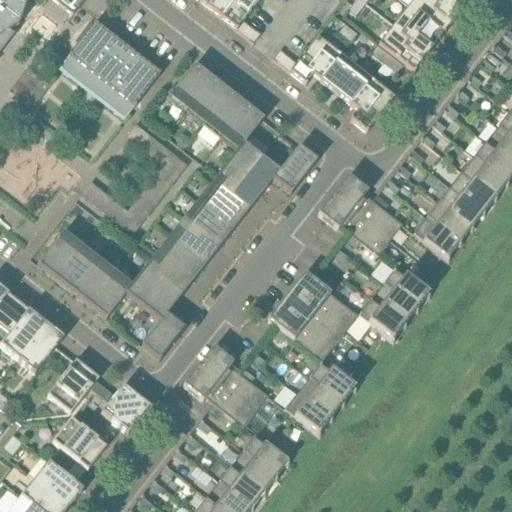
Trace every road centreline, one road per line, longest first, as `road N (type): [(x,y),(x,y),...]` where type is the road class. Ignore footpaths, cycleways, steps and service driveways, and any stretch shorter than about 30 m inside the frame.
road 1 (residential): [(343,153),(156,394)]
road 2 (residential): [(511,3),(387,161),(359,166),(343,153)]
road 3 (residential): [(343,153),(146,0)]
road 4 (residential): [(0,271),(156,394)]
road 5 (residential): [(156,394),(176,420),(172,435),(111,511)]
